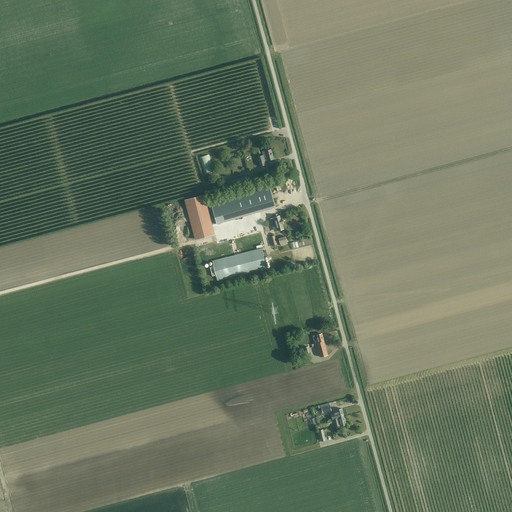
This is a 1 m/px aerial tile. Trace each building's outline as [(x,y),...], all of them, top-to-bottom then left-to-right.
[(267,158),(268,161),(274,159),(271,149),(262,152),(263,155),(258,157),(260,166),(266,165),(264,158),(267,158)] [(215,171),(209,155),(199,158),(205,174),(215,171)] [(249,184),(247,175),(228,180),(231,189),(249,184)] [(276,207),(271,193),(270,188),(211,205),(217,224),(276,207)] [(215,234),(204,194),(184,199),(195,239),(215,234)] [(281,219),(280,216),(274,217),(278,231),(284,229),(282,224),(284,223),(282,218),(281,219)] [(212,261),(217,280),(267,268),(262,249),(212,261)] [(316,340),(320,357),(328,355),(322,333),(317,335),(313,336),(314,341),(316,340)] [(344,416),(342,409),(337,410),(338,414),(331,415),(332,419),(334,419),(344,416)] [(346,424),(344,416),(334,419),(336,428),(340,427),(340,426),(346,424)]
